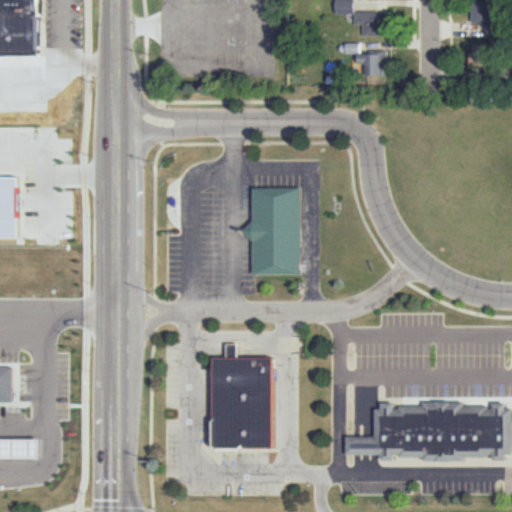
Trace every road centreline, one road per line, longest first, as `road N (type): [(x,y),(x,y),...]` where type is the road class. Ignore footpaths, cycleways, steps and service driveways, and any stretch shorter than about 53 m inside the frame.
road 1 (residential): [(120,127),(352,126),(373,146),(379,191),(402,246),(450,282),(511,295)]
road 2 (residential): [(160,314),(314,314),(356,306),(393,284),(414,257)]
road 3 (residential): [(320,474),(338,467),(338,310)]
road 4 (secondary): [(123,347),(124,511)]
road 5 (secondary): [(120,127),(122,285)]
road 6 (secondary): [(120,0),(120,127)]
